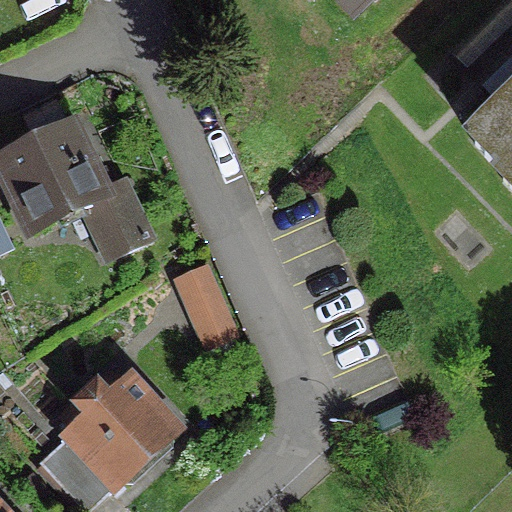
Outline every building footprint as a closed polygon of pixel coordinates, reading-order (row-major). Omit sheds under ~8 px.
[(364,0),(328,0),(346,18),(364,0)] [(511,107),(470,148),(502,180),(498,184),(511,197),(511,107)] [(104,265),(147,244),(119,186),(99,195),(68,131),(0,164),(0,179),(27,235),(77,210),(104,265)] [(178,282),(203,340),(231,328),(206,270),(178,282)] [(35,467),(77,511),(88,511),(117,485),(128,486),(141,474),(141,464),(173,435),(126,383),(110,397),(98,385),(58,423),(69,435),(35,467)]
